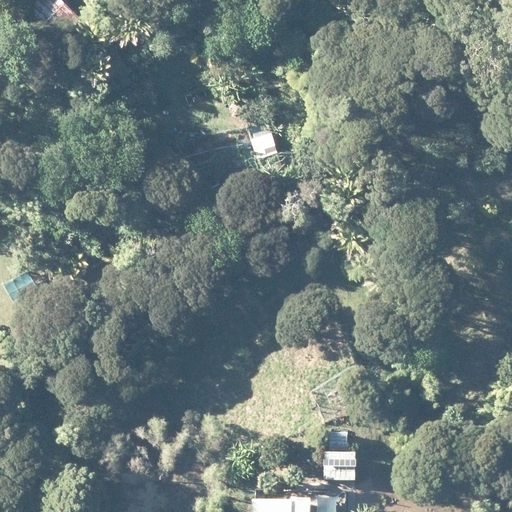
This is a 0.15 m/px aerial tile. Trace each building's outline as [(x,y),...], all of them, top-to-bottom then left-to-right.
[(60,0),(33,0),(14,20),(33,39),(66,5),(60,0)] [(271,134),(249,140),(254,159),(277,153),(271,134)] [(331,432),(331,452),(350,452),(351,432),(331,432)] [(348,481),(347,460),(327,460),(327,481),(348,481)] [(312,511),(312,498),(294,498),(294,507),(253,506),(253,511),(312,511)]
